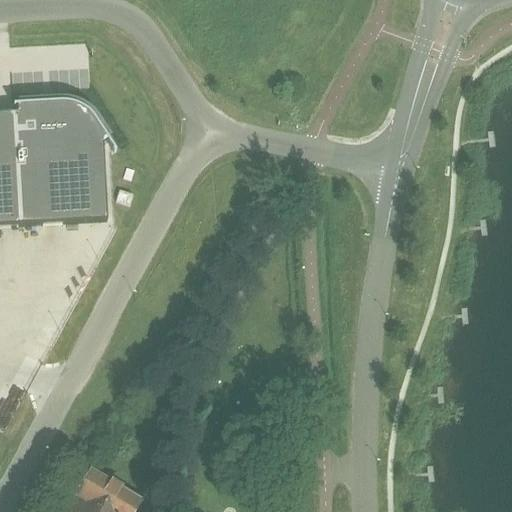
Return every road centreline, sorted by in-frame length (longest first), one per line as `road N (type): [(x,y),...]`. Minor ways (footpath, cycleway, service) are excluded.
road 1 (unclassified): [(210,126),(0,511)]
road 2 (unclassified): [(366,468),(374,305),(400,169)]
road 3 (unclassified): [(0,10),(85,5),(127,14),(210,126)]
road 4 (unclassified): [(400,169),(210,126)]
road 5 (unclassified): [(400,169),(453,0)]
